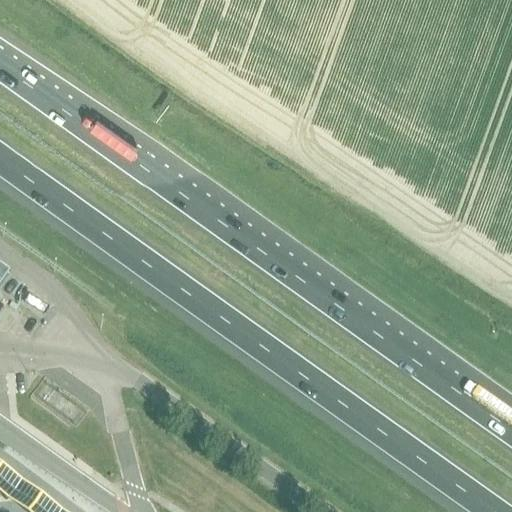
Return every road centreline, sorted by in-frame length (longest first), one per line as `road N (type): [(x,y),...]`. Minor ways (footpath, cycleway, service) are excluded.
road 1 (motorway): [(511,431),(0,70)]
road 2 (motorway): [(0,159),(493,511)]
